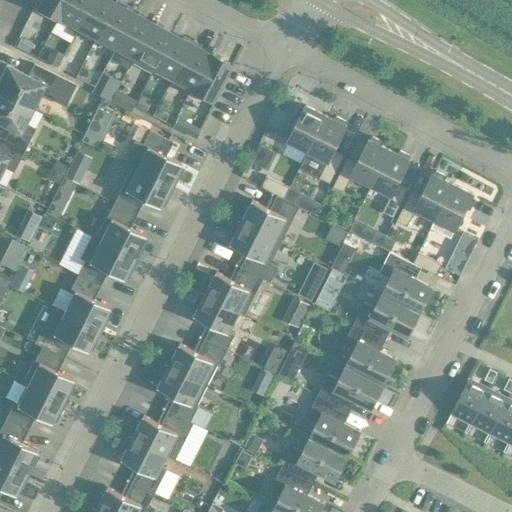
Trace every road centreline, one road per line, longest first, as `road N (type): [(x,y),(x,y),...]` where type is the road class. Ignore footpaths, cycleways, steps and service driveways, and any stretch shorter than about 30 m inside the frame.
road 1 (residential): [(284,48),(51,511)]
road 2 (residential): [(389,456),(511,221)]
road 3 (residential): [(511,167),(284,48)]
